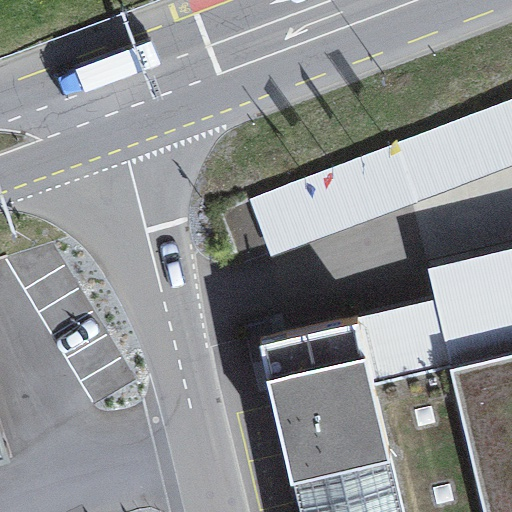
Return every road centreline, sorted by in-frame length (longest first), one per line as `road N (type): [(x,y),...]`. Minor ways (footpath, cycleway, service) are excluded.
road 1 (residential): [(213,511),(114,104)]
road 2 (primary): [(391,0),(114,104)]
road 3 (primary): [(0,178),(114,104)]
